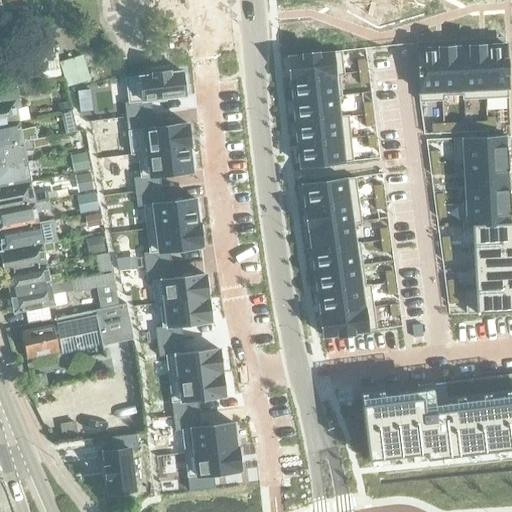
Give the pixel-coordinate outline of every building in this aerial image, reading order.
[(509,44),(486,45),(488,89),(489,98),(511,97),(511,88),(509,44)] [(486,45),(464,47),(467,90),(467,95),(467,100),(489,98),(488,89),(486,45)] [(464,47),(443,48),(445,91),(446,96),(467,95),(467,90),(464,47)] [(443,48),(420,49),(423,93),(423,102),(446,101),(446,96),(445,91),(443,48)] [(331,52),(288,57),(291,79),(334,75),(338,74),(343,73),(341,51),(331,52)] [(82,57),(59,64),(66,86),(88,80),(82,57)] [(365,60),(357,61),(358,73),(366,72),(365,60)] [(61,77),(59,64),(59,62),(41,64),(43,79),(61,77)] [(366,72),(358,73),(360,85),(368,84),(366,72)] [(132,79),(123,80),(125,103),(127,117),(151,114),(149,100),(185,96),(185,94),(187,93),(185,75),(182,75),(182,73),(169,74),(169,73),(153,74),(153,76),(141,77),(141,78),(132,79)] [(334,75),(291,79),(293,101),(336,96),(341,95),(338,74),(334,75)] [(37,83),(23,85),(25,96),(39,94),(37,83)] [(0,124),(20,121),(30,118),(27,106),(22,107),(18,90),(0,93),(0,124)] [(336,96),(293,101),(295,122),(338,117),(336,96)] [(370,103),(362,104),(363,116),(371,115),(370,103)] [(72,110),(61,112),(66,133),(76,131),(72,110)] [(151,114),(127,117),(129,131),(135,130),(138,154),(190,148),(190,145),(192,145),(190,126),(187,126),(187,124),(152,128),(151,114)] [(371,115),(363,116),(365,128),(373,127),(371,115)] [(338,117),(295,122),(298,144),(341,139),(350,138),(348,116),(338,117)] [(493,117),(486,118),(486,121),(487,129),(495,129),(493,117)] [(20,121),(0,124),(0,145),(37,139),(35,127),(26,129),(26,128),(21,129),(20,121)] [(486,121),(474,123),(475,131),(487,129),(486,121)] [(455,123),(443,124),(444,132),(456,131),(455,123)] [(443,124),(431,125),(432,133),(444,132),(443,124)] [(374,136),(366,137),(368,149),(376,148),(374,136)] [(464,138),(455,139),(456,162),(461,161),(466,161),(511,158),(510,136),(464,138)] [(47,137),(37,139),(0,145),(0,166),(28,162),(26,150),(48,146),(47,137)] [(341,139),(298,144),(300,166),(343,161),(353,160),(350,138),(341,139)] [(140,178),(134,179),(136,193),(160,190),(158,176),(193,172),(192,169),(195,169),(193,150),(190,150),(190,148),(138,154),(140,178)] [(437,150),(429,151),(431,163),(438,162),(437,150)] [(90,170),(87,152),(70,155),(74,173),(90,170)] [(466,161),(461,161),(462,183),(467,182),(511,179),(511,167),(511,158),(466,161)] [(32,161),(28,162),(0,166),(0,188),(32,183),(30,171),(33,170),(32,161)] [(431,163),(430,163),(432,175),(440,174),(438,162),(431,163)] [(75,176),(79,194),(95,191),(91,172),(75,176)] [(344,179),(301,185),(304,208),(348,201),(357,200),(354,178),(344,179)] [(511,179),(467,182),(462,183),(463,204),(468,204),(511,201),(511,179)] [(34,194),(32,183),(0,188),(0,209),(49,201),(47,191),(34,194)] [(381,186),(373,187),(375,199),(383,198),(381,186)] [(160,190),(136,193),(137,207),(144,206),(147,230),(151,229),(199,223),(199,221),(202,220),(200,201),(197,202),(196,200),(161,204),(160,190)] [(99,210),(95,192),(77,196),(80,213),(99,210)] [(443,194),(435,195),(436,207),(444,206),(443,194)] [(383,198),(375,199),(376,211),(384,210),(383,198)] [(348,201),(304,208),(307,229),(351,223),(360,221),(357,200),(348,201)] [(50,208),(49,201),(0,209),(0,229),(40,223),(37,211),(50,208)] [(511,201),(468,204),(463,204),(465,226),(469,226),(473,225),(511,223),(511,201)] [(444,206),(436,207),(438,218),(446,218),(444,206)] [(86,228),(102,225),(100,213),(84,216),(86,228)] [(51,220),(40,223),(0,229),(0,234),(3,251),(53,242),(56,241),(51,220)] [(154,253),(144,254),(146,268),(170,265),(168,251),(202,247),(199,223),(151,229),(154,253)] [(351,223),(307,229),(311,251),(354,244),(351,223)] [(511,223),(473,225),(475,247),(511,244),(511,223)] [(387,228),(379,229),(380,241),(388,240),(387,228)] [(94,255),(108,252),(104,234),(91,238),(90,238),(93,256),(94,255)] [(449,236),(441,237),(443,249),(451,248),(449,236)] [(388,240),(380,241),(382,253),(390,252),(388,240)] [(53,242),(3,251),(2,251),(6,273),(7,272),(48,265),(45,252),(54,250),(53,242)] [(354,244),(311,251),(314,272),(357,265),(362,265),(359,243),(354,244)] [(511,244),(475,247),(476,268),(511,266),(511,244)] [(451,248),(443,249),(444,261),(452,260),(451,248)] [(108,252),(94,255),(98,276),(112,273),(113,273),(108,252)] [(48,265),(7,272),(11,292),(62,282),(60,274),(50,276),(48,265)] [(170,265),(146,268),(148,282),(152,281),(155,305),(160,304),(208,298),(207,296),(210,295),(208,276),(205,277),(205,275),(171,279),(170,265)] [(357,265),(314,272),(317,293),(361,287),(365,286),(362,265),(357,265)] [(511,266),(476,268),(477,290),(511,287),(511,266)] [(392,271),(384,272),(386,284),(394,283),(392,271)] [(98,276),(62,282),(11,292),(14,313),(26,311),(28,323),(52,319),(49,307),(55,306),(55,305),(67,303),(65,292),(72,291),(72,293),(96,289),(100,308),(118,305),(114,285),(112,273),(98,276)] [(454,280),(446,281),(448,293),(456,292),(454,280)] [(394,283),(386,284),(387,296),(395,295),(394,283)] [(361,287),(317,293),(320,315),(364,308),(373,306),(370,286),(365,286),(361,287)] [(511,287),(477,290),(468,291),(469,313),(478,313),(511,310),(511,287)] [(456,292),(448,293),(449,305),(457,304),(456,292)] [(163,328),(155,329),(157,343),(181,340),(179,327),(210,323),(210,320),(213,320),(211,301),(208,301),(208,298),(160,304),(163,328)] [(96,316),(22,332),(28,358),(101,341),(102,345),(133,339),(126,303),(118,305),(100,308),(95,309),(96,316)] [(397,304),(389,305),(390,317),(398,316),(397,304)] [(364,308),(320,315),(324,337),(367,331),(377,329),(373,306),(364,308)] [(181,340),(157,343),(158,357),(166,356),(169,380),(222,374),(219,350),(182,354),(181,340)] [(445,393),(361,403),(368,459),(425,452),(426,458),(511,447),(511,373),(444,382),(445,393)] [(222,374),(169,380),(173,418),(198,415),(197,401),(225,398),(222,374)] [(198,415),(173,418),(175,432),(192,430),(195,454),(238,448),(235,425),(200,429),(198,415)] [(112,451),(104,452),(109,494),(134,492),(129,449),(138,448),(137,434),(110,437),(112,451)] [(195,454),(185,455),(189,491),(213,488),(212,476),(241,472),(238,448),(195,454)]
